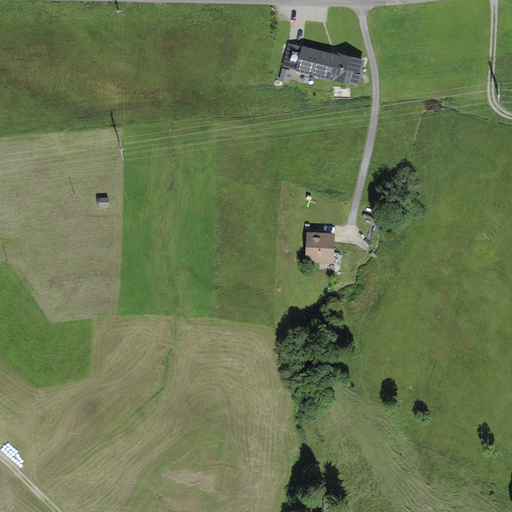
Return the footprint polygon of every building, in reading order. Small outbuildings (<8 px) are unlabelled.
[(296,73),(303,48),(288,44),(281,69),(296,73)] [(365,64),(303,48),(296,73),(358,89),(365,64)] [(291,73),(282,71),(280,83),(288,85),(291,73)] [(106,199),(96,199),(96,208),(107,207),(106,199)] [(335,237),(308,235),(306,264),(333,266),(335,237)]
